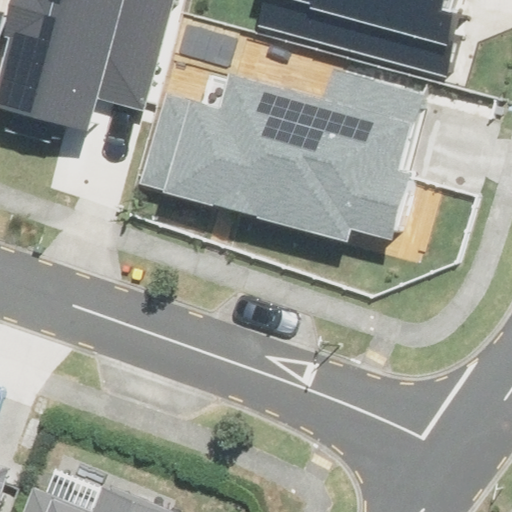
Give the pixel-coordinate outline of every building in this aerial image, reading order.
[(40,0),(14,99),(108,124),(116,95),(159,106),(186,0),(40,0)] [(275,0),(270,18),(456,69),(472,10),(462,7),(463,0),(275,0)] [(179,83),(152,179),(367,239),(372,222),(400,230),(438,94),(343,67),(336,92),(243,66),(234,99),(179,83)] [(0,504),(16,462),(0,456),(0,504)] [(47,482),(34,511),(193,511),(119,483),(110,506),(47,482)]
